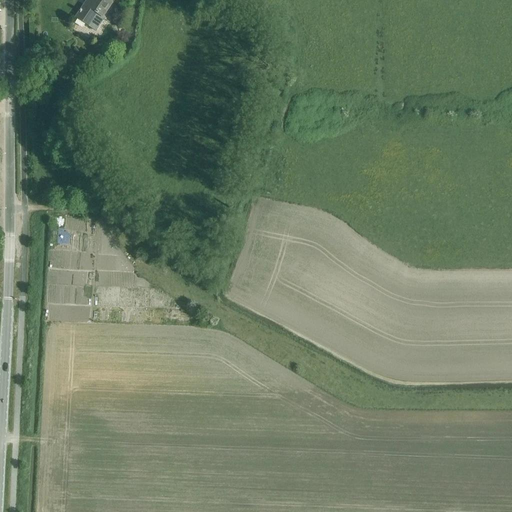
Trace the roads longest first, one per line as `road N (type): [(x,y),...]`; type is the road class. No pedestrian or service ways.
road 1 (residential): [(7,299),(10,0)]
road 2 (unclassified): [(0,444),(7,299)]
